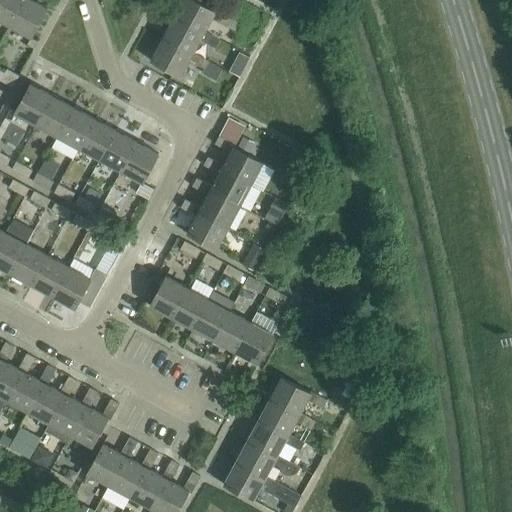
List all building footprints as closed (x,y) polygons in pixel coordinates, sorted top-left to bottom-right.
[(0,0),(0,22),(9,27),(23,0),(0,0)] [(30,0),(23,0),(9,27),(31,39),(47,9),(30,0)] [(182,0),(173,18),(204,34),(205,32),(212,19),(236,32),(240,23),(215,10),(214,11),(204,6),(205,4),(206,3),(206,2),(206,1),(206,0),(182,0)] [(173,18),(162,39),(192,55),(193,53),(200,40),(215,48),(220,40),(205,32),(204,34),(173,18)] [(192,55),(162,39),(150,61),(180,77),(189,61),(204,69),(208,61),(193,53),(192,55)] [(239,53),(234,63),(244,68),(249,59),(239,53)] [(209,62),(204,72),(216,77),(220,68),(209,62)] [(5,74),(0,70),(0,81),(12,88),(19,76),(7,70),(5,74)] [(36,127),(52,96),(30,84),(14,115),(36,127)] [(9,95),(0,90),(0,103),(2,109),(9,95)] [(73,108),(52,96),(36,127),(57,138),(73,108)] [(73,108),(57,138),(78,150),(94,119),(73,108)] [(245,127),(228,118),(219,136),(236,144),(245,127)] [(99,161),(116,130),(94,119),(78,150),(99,161)] [(99,161),(120,172),(137,142),(116,130),(99,161)] [(223,166),(221,169),(250,185),(264,192),(276,170),(248,155),(254,144),(243,139),(237,149),(234,148),(235,145),(219,136),(214,144),(230,153),(223,166)] [(159,154),(137,142),(120,172),(142,184),(159,154)] [(10,158),(0,152),(0,163),(6,167),(10,158)] [(239,206),(250,185),(221,169),(223,166),(208,157),(203,166),(218,174),(211,187),(209,191),(239,206)] [(33,170),(17,162),(12,171),(28,179),(33,170)] [(39,174),(34,182),(49,190),(53,181),(39,174)] [(198,212),(228,227),(239,206),(209,191),(211,187),(196,179),(192,187),(207,195),(200,208),(198,212)] [(29,189),(13,181),(8,190),(24,198),(29,189)] [(75,194),(59,186),(55,193),(71,201),(75,194)] [(51,200),(34,192),(30,200),(46,209),(51,200)] [(96,205),(80,197),(76,205),(91,214),(96,205)] [(289,205),(274,197),(267,209),(282,217),(289,205)] [(198,212),(200,208),(185,200),(181,208),(196,216),(187,233),(216,249),(228,227),(198,212)] [(72,212),(55,203),(51,212),(67,220),(72,212)] [(117,216),(101,208),(97,217),(113,225),(117,216)] [(93,223),(77,214),(72,224),(88,232),(93,223)] [(115,236),(99,227),(95,235),(110,244),(115,236)] [(0,242),(0,268),(10,274),(26,244),(5,232),(0,242)] [(200,251),(185,242),(181,250),(196,259),(200,251)] [(47,255),(26,244),(10,274),(31,286),(47,255)] [(47,255),(31,286),(52,297),(69,267),(47,255)] [(222,264),(207,255),(203,262),(218,271),(222,264)] [(244,274),(228,265),(224,273),(239,282),(244,274)] [(90,278),(69,267),(52,297),(74,309),(79,301),(89,306),(106,276),(94,270),(90,278)] [(149,306),(171,318),(188,288),(166,276),(149,306)] [(264,285),(249,277),(245,285),(260,293),(264,285)] [(192,329),(209,299),(188,288),(171,318),(192,329)] [(286,297),(270,288),(265,297),(282,305),(286,297)] [(192,329),(213,341),(230,311),(209,299),(192,329)] [(213,341),(235,352),(251,322),(230,311),(213,341)] [(273,334),(251,322),(235,352),(257,364),(273,334)] [(0,361),(1,360),(5,362),(13,346),(5,342),(0,351),(0,361)] [(1,360),(0,361),(0,398),(6,401),(22,371),(26,373),(34,358),(26,353),(18,369),(5,362),(1,360)] [(6,401),(27,413),(43,383),(47,385),(55,369),(47,365),(39,380),(26,373),(22,371),(6,401)] [(27,413),(48,424),(64,394),(68,396),(76,381),(68,376),(60,392),(47,385),(43,383),(27,413)] [(300,415),(301,412),(308,400),(322,408),(327,399),(310,391),(309,392),(281,377),(269,399),(300,415)] [(81,403),(68,396),(64,394),(48,424),(50,425),(46,431),(66,442),(85,406),(89,408),(97,392),(89,388),(81,403)] [(85,406),(66,442),(69,436),(91,447),(107,419),(110,420),(119,404),(110,399),(102,415),(89,408),(85,406)] [(300,415),(269,399),(257,420),(288,436),(290,434),(297,421),(311,428),(316,420),(301,412),(300,415)] [(288,436),(257,420),(246,441),(277,457),(278,455),(285,442),(300,450),(304,442),(290,434),(288,436)] [(0,443),(8,448),(13,437),(5,433),(0,441),(0,443)] [(13,437),(8,448),(29,459),(35,449),(13,437)] [(124,456),(128,458),(137,442),(129,437),(120,453),(102,444),(86,474),(108,486),(124,456)] [(235,463),(265,478),(266,476),(273,463),(288,471),(293,463),(278,455),(277,457),(246,441),(235,463)] [(35,449),(29,459),(43,467),(49,457),(35,449)] [(124,456),(108,486),(129,497),(145,467),(149,469),(158,453),(150,449),(141,465),(128,458),(124,456)] [(129,497),(150,509),(166,479),(170,481),(179,465),(171,460),(162,476),(149,469),(145,467),(129,497)] [(265,478),(235,463),(223,485),(253,501),(260,488),(295,507),(302,495),(266,476),(265,478)] [(166,479),(150,509),(156,511),(176,511),(188,492),(191,493),(200,476),(192,472),(183,488),(170,481),(166,479)]
